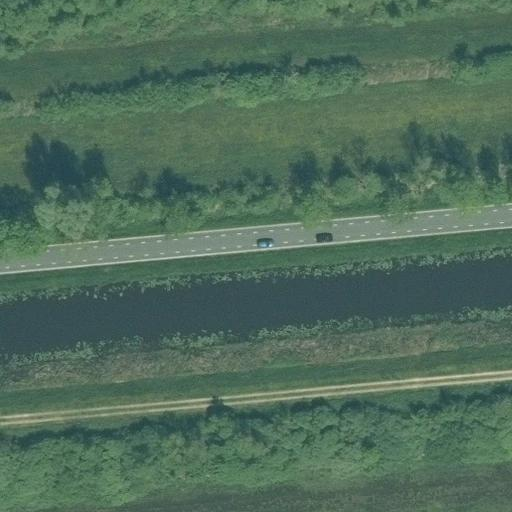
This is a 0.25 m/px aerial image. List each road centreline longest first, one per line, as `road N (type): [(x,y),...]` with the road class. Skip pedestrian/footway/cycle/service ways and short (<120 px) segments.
road 1 (tertiary): [(511,215),(0,261)]
road 2 (track): [(0,419),(511,374)]
